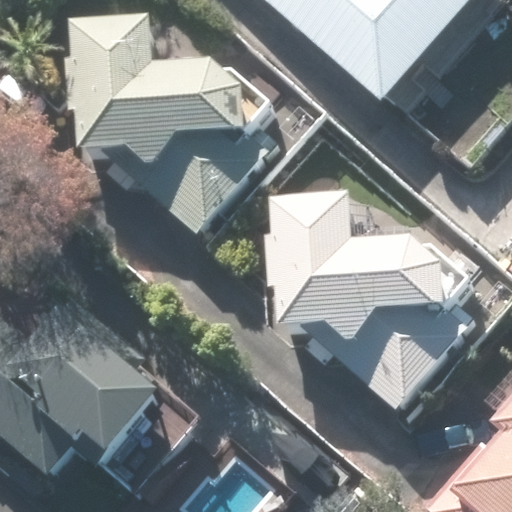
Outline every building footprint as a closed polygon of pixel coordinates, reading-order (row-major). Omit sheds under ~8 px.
[(271,0),(395,106),(485,0),(271,0)] [(279,157),(262,142),(259,94),(226,66),(171,70),(167,22),(88,28),(90,67),(82,68),(86,118),(92,118),(92,160),(111,160),(114,162),(106,173),(124,188),(133,177),(209,240),(279,158),(279,157)] [(511,74),(504,68),(486,89),(511,111),(511,74)] [(290,335),(310,335),(313,338),(304,349),(325,366),(334,355),(406,413),(478,332),(474,329),(479,323),(462,307),(482,284),(443,251),(437,252),(428,242),(369,245),(366,199),(284,203),(286,244),(280,244),(283,293),(290,293),(290,335)] [(0,314),(0,429),(62,482),(92,447),(101,436),(129,460),(181,399),(152,375),(160,366),(83,302),(42,350),(0,314)] [(216,420),(198,439),(217,456),(234,438),(216,420)] [(511,511),(511,421),(507,427),(511,432),(511,444),(501,457),(490,447),(435,509),(438,511),(511,511)]
